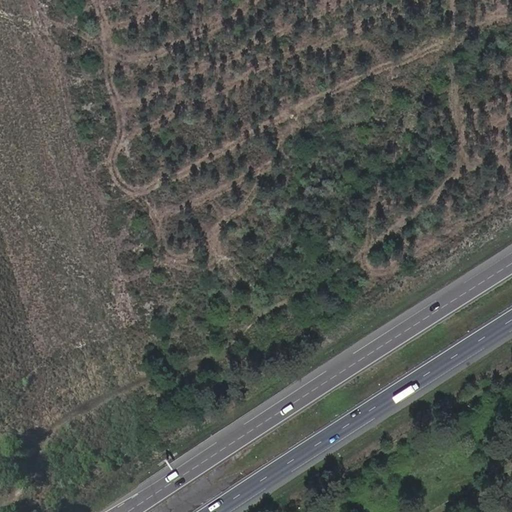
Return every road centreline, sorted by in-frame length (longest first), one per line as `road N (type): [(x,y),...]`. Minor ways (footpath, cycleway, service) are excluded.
road 1 (motorway): [(511,264),(127,511)]
road 2 (motorway): [(216,511),(511,319)]
